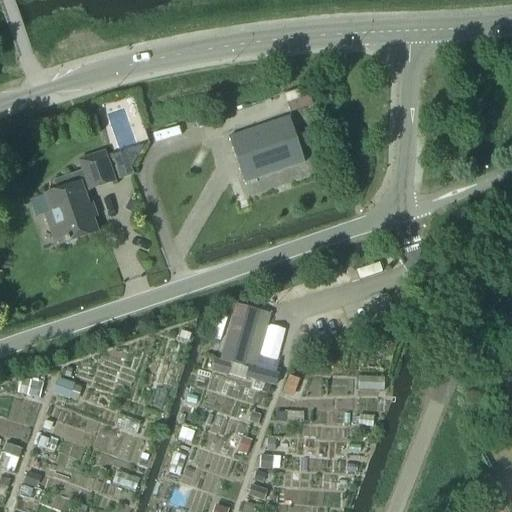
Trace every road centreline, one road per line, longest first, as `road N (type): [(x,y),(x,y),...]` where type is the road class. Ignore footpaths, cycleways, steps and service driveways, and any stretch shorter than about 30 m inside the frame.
road 1 (unclassified): [(0,349),(402,216),(405,32)]
road 2 (tertiary): [(0,108),(151,61),(405,32)]
